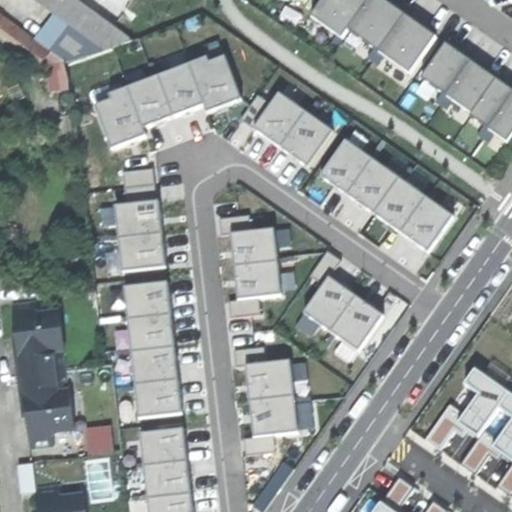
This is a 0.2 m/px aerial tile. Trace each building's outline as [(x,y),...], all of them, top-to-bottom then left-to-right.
[(34,0),(104,52),(132,42),(74,0),(34,0)] [(324,0),(312,19),(338,37),(331,46),(337,50),(349,33),(374,51),(368,60),(378,67),(385,58),(411,76),(437,39),(419,26),(388,4),(382,0),(371,0),(369,3),(364,0),(324,0)] [(0,14),(0,32),(44,66),(53,54),(0,14)] [(447,45),(422,81),(442,95),(436,104),(446,111),(453,102),(473,116),(471,119),(484,128),(478,137),(489,144),(495,135),(508,145),(511,139),(511,91),(504,86),(480,68),(459,54),(447,45)] [(246,103),(227,54),(212,60),(210,55),(107,95),(109,99),(93,105),(112,153),(151,138),(148,131),(205,109),(208,117),(246,103)] [(55,65),(58,91),(68,90),(66,64),(55,65)] [(339,132),(280,91),(252,131),(310,172),(339,132)] [(458,217),(346,138),(319,178),(430,256),(458,217)] [(126,172),(129,197),(159,194),(156,168),(126,172)] [(159,201),(116,206),(124,274),(167,269),(159,201)] [(277,227),(229,233),(237,304),(286,299),(277,227)] [(389,317),(330,275),(301,315),(360,357),(389,317)] [(170,284),(126,288),(140,419),(183,414),(170,284)] [(30,422),(33,449),(55,446),(54,434),(76,431),(71,392),(69,393),(63,352),(66,351),(61,313),(38,315),(37,304),(15,306),(19,334),(22,357),(18,357),(20,377),(23,398),(27,398),(30,422)] [(294,366),(246,372),(254,443),(303,438),(294,366)] [(511,395),(510,395),(481,374),(432,445),(511,501),(511,395)] [(115,451),(113,426),(88,428),(90,453),(115,451)] [(193,511),(186,434),(142,439),(149,511),(193,511)] [(283,462),(252,505),(261,511),(262,511),(294,469),(283,462)] [(89,511),(88,495),(64,498),(62,487),(37,490),(39,511),(89,511)] [(394,511),(379,501),(371,511),(394,511)]
